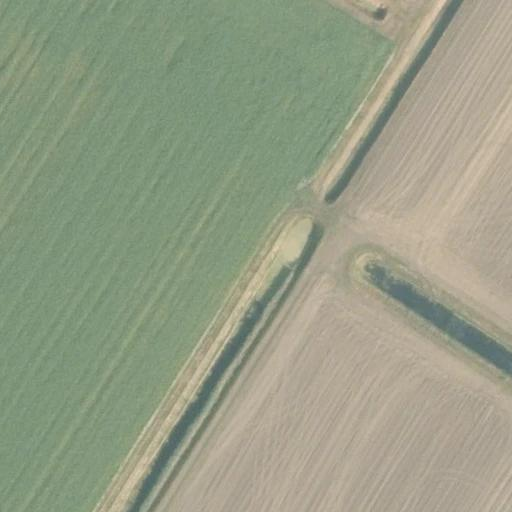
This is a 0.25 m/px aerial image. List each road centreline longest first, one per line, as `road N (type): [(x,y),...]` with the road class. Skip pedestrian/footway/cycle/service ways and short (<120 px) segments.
road 1 (track): [(336,231),(168,511)]
road 2 (track): [(511,340),(296,198)]
